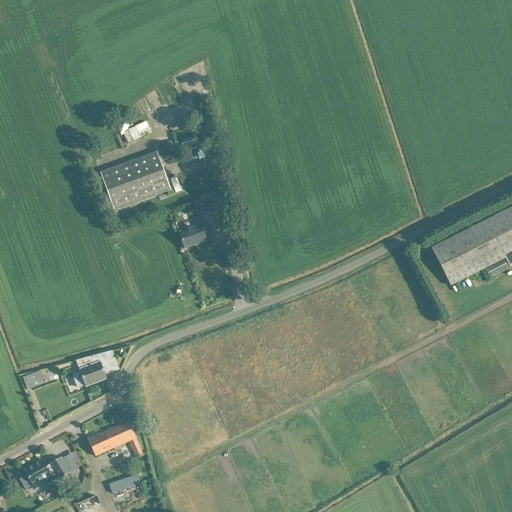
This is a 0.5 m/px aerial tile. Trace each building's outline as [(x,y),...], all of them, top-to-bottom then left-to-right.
[(179,85),(175,77),(158,86),(161,92),(167,103),(168,106),(173,103),(204,87),(199,78),(199,75),(179,85)] [(153,88),(140,95),(146,108),(159,101),(153,88)] [(146,122),(123,132),(128,144),(151,133),(146,122)] [(114,211),(171,190),(157,152),(100,173),(114,211)] [(184,172),(177,175),(182,190),(189,187),(184,172)] [(451,286),(505,258),(510,268),(511,266),(511,207),(431,248),(451,286)] [(179,233),(181,239),(185,249),(207,241),(204,233),(209,231),(209,233),(223,228),(216,210),(203,215),(206,223),(201,225),(179,233)] [(509,269),(505,260),(486,270),(490,278),(509,269)] [(112,351),(101,354),(104,363),(115,358),(112,351)] [(81,373),(73,376),(78,387),(85,385),(86,387),(107,379),(101,363),(80,370),(81,373)] [(40,371),(23,378),(27,390),(45,383),(40,371)] [(92,449),(96,457),(129,442),(136,458),(143,455),(136,438),(129,422),(88,440),(92,449)] [(54,481),(52,477),(56,475),(59,480),(70,473),(62,457),(50,464),(50,465),(47,467),(44,460),(24,471),(32,485),(39,482),(42,487),(54,481)] [(138,475),(131,478),(109,485),(112,492),(140,484),(138,475)] [(85,500),(88,511),(111,511),(107,494),(85,500)]
